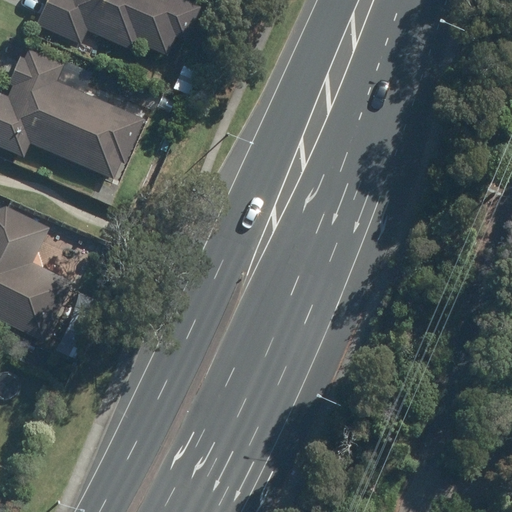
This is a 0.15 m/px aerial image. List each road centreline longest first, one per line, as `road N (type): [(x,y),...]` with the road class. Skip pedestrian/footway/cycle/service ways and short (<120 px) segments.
road 1 (primary): [(98,511),(231,246),(305,147)]
road 2 (primary): [(305,147),(292,293),(192,511)]
road 3 (primary): [(305,147),(368,0)]
